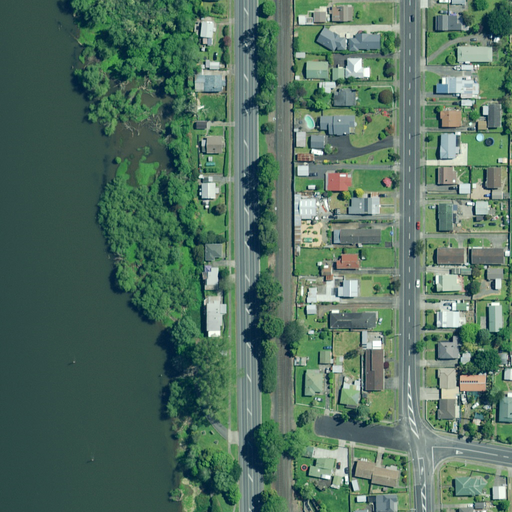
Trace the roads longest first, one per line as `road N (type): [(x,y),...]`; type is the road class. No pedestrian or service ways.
road 1 (secondary): [(251,511),(245,0)]
road 2 (residential): [(409,0),(408,377),(418,444)]
